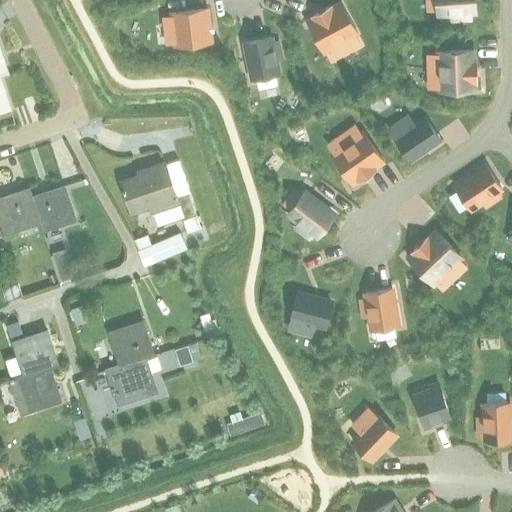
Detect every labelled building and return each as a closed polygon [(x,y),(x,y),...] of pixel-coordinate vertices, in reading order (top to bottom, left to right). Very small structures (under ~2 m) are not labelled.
[(474,10),(473,0),(435,0),(437,13),(450,12),(451,19),(469,17),(469,11),(474,10)] [(357,34),(340,2),(330,7),(329,6),(312,15),(313,16),(306,20),(323,52),(346,40),(350,48),(359,44),(355,35),(357,34)] [(210,41),(206,8),(171,12),(171,15),(163,16),(164,24),(172,23),(175,45),(210,41)] [(281,58),(277,40),(271,42),(269,36),(244,42),(251,79),(277,73),(274,60),(281,58)] [(475,80),(475,62),(473,62),(472,49),(436,51),(437,53),(427,54),(427,64),(437,64),(438,89),(474,88),(473,80),(475,80)] [(408,158),(438,137),(425,119),(415,126),(412,122),(407,115),(402,118),(407,125),(392,135),(408,158)] [(383,161),(362,131),(360,133),(354,124),(346,130),(351,138),(330,153),(351,183),(357,178),(358,179),(374,169),(373,167),(383,161)] [(150,171),(120,181),(130,209),(148,203),(150,211),(152,211),(156,225),(182,216),(187,231),(200,226),(187,189),(177,159),(164,163),(163,160),(148,165),(150,171)] [(496,190),(500,187),(485,165),(454,186),(469,208),(480,201),(484,206),(499,196),(496,190)] [(62,184),(28,195),(37,223),(39,230),(73,220),(62,184)] [(37,223),(28,195),(25,188),(0,195),(0,225),(3,234),(37,223)] [(317,235),(333,214),(303,191),(287,212),(298,221),(294,226),(309,237),(313,232),(317,235)] [(460,256),(435,230),(427,239),(425,237),(412,250),(413,251),(407,257),(432,283),(451,265),(457,273),(465,265),(458,258),(460,256)] [(138,249),(136,249),(143,266),(186,248),(179,231),(150,243),(146,234),(134,239),(138,249)] [(55,274),(47,276),(50,284),(57,282),(55,274)] [(397,325),(390,288),(364,292),(365,297),(359,298),(362,317),(368,316),(371,329),(397,325)] [(325,324),(331,302),(296,293),(289,320),(306,324),(304,333),(310,334),(312,326),(313,321),(325,324)] [(81,304),(70,308),(75,324),(87,320),(81,304)] [(208,312),(200,314),(205,330),(213,327),(208,312)] [(17,321),(6,325),(10,336),(21,333),(17,321)] [(117,365),(144,356),(144,355),(152,353),(142,321),(106,333),(117,365)] [(11,341),(22,374),(48,365),(56,363),(46,330),(11,341)] [(186,344),(174,348),(179,363),(191,360),(186,344)] [(156,390),(144,356),(117,365),(105,369),(116,403),(156,390)] [(48,365),(22,374),(8,378),(19,411),(59,399),(48,365)] [(427,385),(412,390),(423,422),(448,414),(437,382),(436,377),(425,381),(427,385)] [(482,416),(475,416),(476,435),(483,435),(483,439),(510,438),(508,399),(482,400),(482,416)] [(260,411),(225,423),(229,435),(264,423),(260,411)] [(374,412),(349,437),(369,456),(393,431),(374,412)] [(367,511),(396,511),(388,499),(367,511)]
